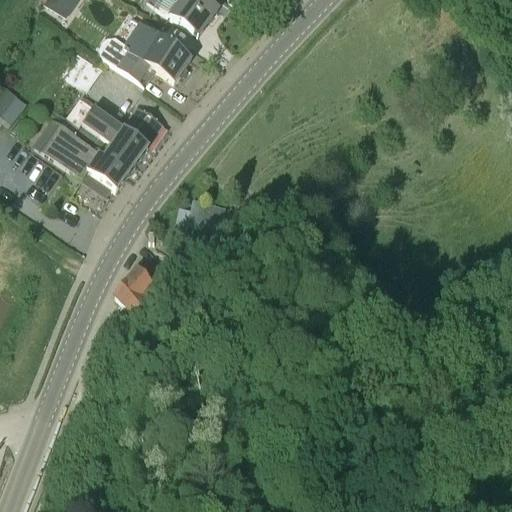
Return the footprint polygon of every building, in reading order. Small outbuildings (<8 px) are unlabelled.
[(196,42),(197,41),(208,27),(217,13),(199,0),(151,0),(146,6),(196,42)] [(173,89),(190,65),(139,28),(123,49),(114,43),(106,44),(100,48),(97,55),(98,61),(143,93),(155,76),(173,89)] [(83,96),(99,73),(75,56),(59,79),(83,96)] [(7,90),(0,98),(0,115),(13,126),(28,107),(7,90)] [(86,178),(87,179),(114,197),(146,154),(145,153),(162,130),(137,113),(119,137),(77,107),(59,131),(89,153),(89,154),(98,161),(86,178)] [(80,185),(86,178),(98,161),(89,154),(89,153),(59,131),(41,157),(80,185)] [(229,223),(191,215),(190,214),(186,234),(225,242),(229,223)] [(135,277),(114,301),(129,314),(137,321),(158,296),(150,290),(135,277)]
